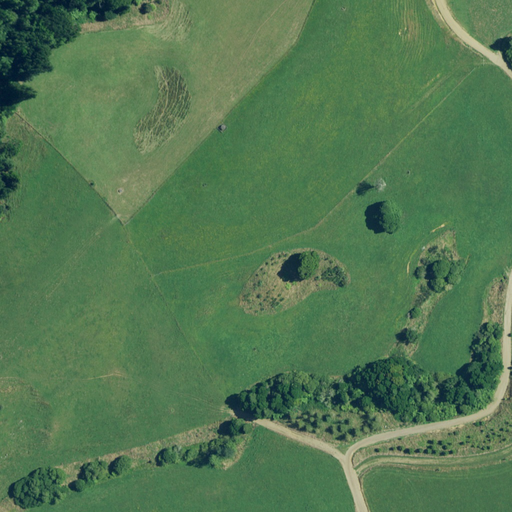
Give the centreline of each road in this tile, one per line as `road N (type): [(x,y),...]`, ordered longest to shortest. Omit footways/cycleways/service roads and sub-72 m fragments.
road 1 (track): [(349,465),(331,448),(225,406),(116,373),(10,375)]
road 2 (track): [(352,476),(370,462),(463,463),(511,444)]
